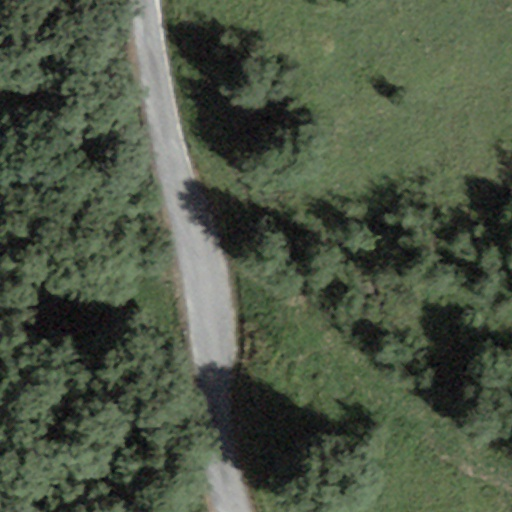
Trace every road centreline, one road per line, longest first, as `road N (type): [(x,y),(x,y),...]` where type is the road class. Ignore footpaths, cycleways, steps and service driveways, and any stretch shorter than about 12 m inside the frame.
road 1 (residential): [(234,511),(216,470),(205,291),(167,152),(139,0)]
road 2 (track): [(205,291),(221,256),(249,257),(262,286),(439,435),(511,474)]
